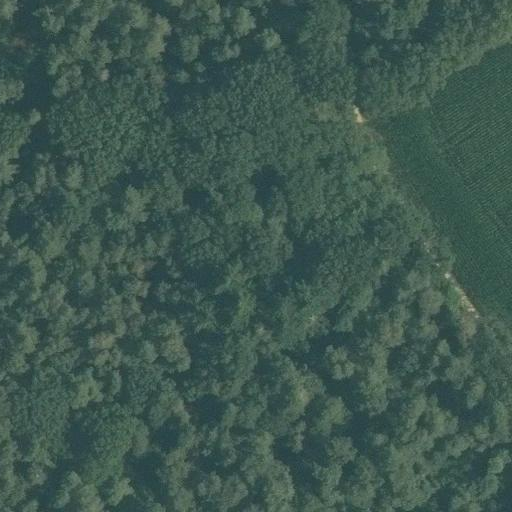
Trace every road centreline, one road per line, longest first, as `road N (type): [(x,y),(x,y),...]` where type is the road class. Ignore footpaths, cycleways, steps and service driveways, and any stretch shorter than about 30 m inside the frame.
road 1 (track): [(348,0),(360,125),(511,362)]
road 2 (track): [(0,132),(337,107),(354,75)]
